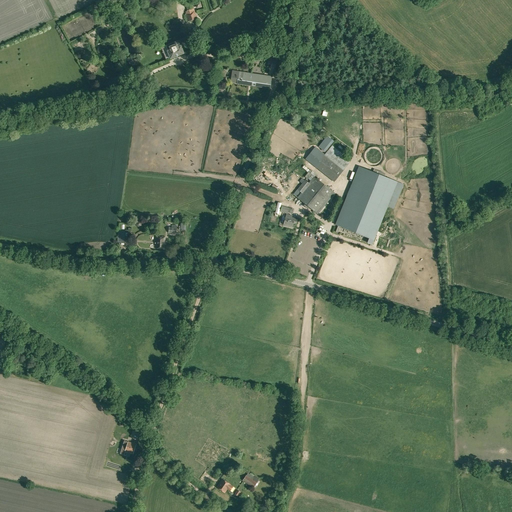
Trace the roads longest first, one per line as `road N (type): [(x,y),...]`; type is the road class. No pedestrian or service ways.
road 1 (unclassified): [(511,348),(211,263)]
road 2 (unclassified): [(211,263),(309,0)]
road 3 (unclassified): [(211,263),(86,261),(0,244)]
road 4 (track): [(149,439),(211,263)]
road 5 (track): [(144,96),(0,123)]
road 6 (track): [(268,105),(144,96)]
